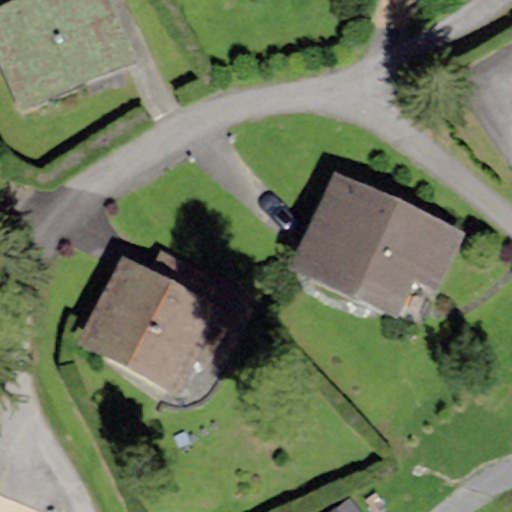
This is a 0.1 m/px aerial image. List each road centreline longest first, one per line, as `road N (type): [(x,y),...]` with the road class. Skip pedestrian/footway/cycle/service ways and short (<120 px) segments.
road 1 (residential): [(77,511),(31,427),(13,360),(17,292),(47,219),(141,154),(222,111),(300,96),(357,104),(511,215)]
road 2 (track): [(357,104),(434,35),(505,0)]
